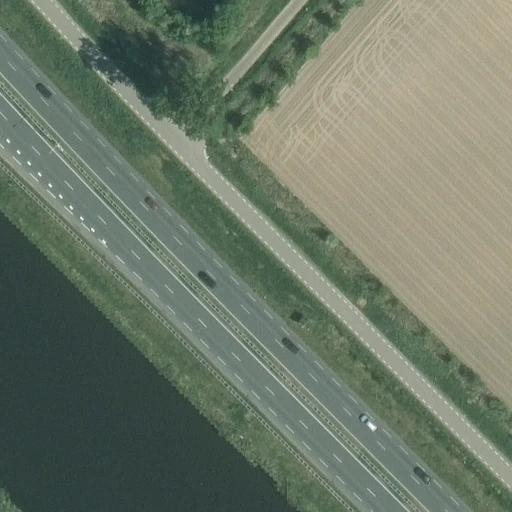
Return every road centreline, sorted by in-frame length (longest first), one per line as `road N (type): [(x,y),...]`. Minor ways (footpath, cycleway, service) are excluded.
road 1 (trunk): [(451,511),(0,47)]
road 2 (trunk): [(0,111),(391,511)]
road 3 (unclassified): [(511,475),(176,135)]
road 4 (unclassified): [(176,135),(303,0)]
road 5 (unclassified): [(176,135),(53,0)]
